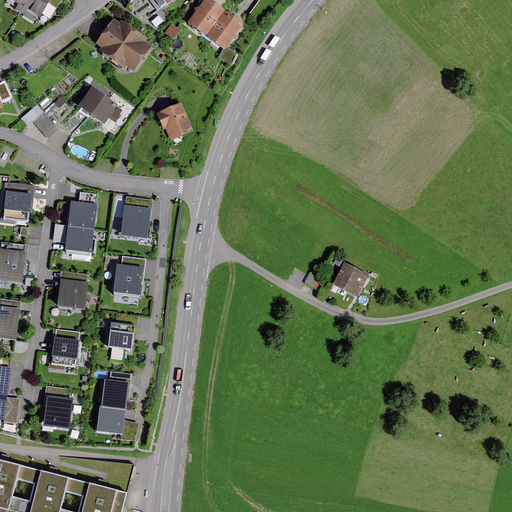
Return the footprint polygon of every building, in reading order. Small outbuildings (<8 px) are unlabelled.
[(13,0),(29,9),(34,0),(13,0)] [(50,5),(53,0),(34,0),(29,9),(43,18),(50,5)] [(63,0),(53,0),(50,5),(58,9),(63,0)] [(159,0),(166,10),(180,0),(159,0)] [(228,13),(208,0),(193,24),(211,37),(228,13)] [(228,13),(211,37),(230,50),(247,27),(228,13)] [(152,48),(112,24),(98,48),(137,72),(152,48)] [(183,33),(173,26),(168,34),(178,41),(183,33)] [(3,85),(0,86),(0,112),(11,109),(3,85)] [(119,106),(95,89),(81,110),(104,127),(119,106)] [(39,103),(23,117),(29,124),(45,111),(39,103)] [(183,104),(160,115),(173,143),(196,133),(183,104)] [(37,122),(50,136),(59,127),(46,114),(37,122)] [(36,187),(8,183),(7,192),(35,196),(36,187)] [(35,196),(7,192),(3,221),(31,225),(35,196)] [(100,195),(82,193),(80,204),(99,206),(100,195)] [(80,204),(73,203),(70,226),(98,230),(101,206),(99,206),(80,204)] [(150,212),(126,210),(125,230),(130,231),(130,236),(148,237),(150,212)] [(98,230),(70,226),(70,228),(68,244),(67,249),(95,253),(98,230)] [(68,244),(70,228),(58,227),(56,242),(68,244)] [(28,246),(4,243),(3,252),(27,255),(28,246)] [(3,252),(1,251),(0,257),(0,279),(25,283),(28,255),(27,255),(3,252)] [(149,261),(125,258),(124,267),(148,271),(149,261)] [(369,278),(345,265),(333,287),(357,300),(369,278)] [(148,271),(124,267),(119,267),(116,295),(144,299),(148,271)] [(89,275),(64,272),(62,284),(88,287),(89,275)] [(318,277),(312,273),(305,283),(312,288),(318,277)] [(88,287),(62,284),(59,306),(85,309),(88,287)] [(25,302),(0,299),(0,307),(24,310),(25,302)] [(24,310),(0,307),(0,337),(20,340),(24,310)] [(140,325),(141,317),(118,315),(117,323),(140,325)] [(138,349),(140,325),(117,323),(114,347),(138,349)] [(82,332),(54,330),(52,366),(79,368),(82,332)] [(13,359),(0,357),(0,366),(12,368),(13,359)] [(0,390),(12,392),(15,369),(12,368),(0,366),(0,390)] [(134,374),(113,372),(112,379),(134,381),(134,374)] [(132,406),(134,381),(112,379),(110,404),(132,406)] [(49,387),(49,396),(70,398),(71,388),(49,387)] [(12,392),(0,390),(0,417),(8,418),(11,399),(12,392)] [(70,398),(49,396),(46,425),(73,427),(75,399),(70,398)] [(21,400),(11,399),(8,418),(8,422),(18,423),(21,400)] [(132,406),(110,404),(108,430),(130,432),(131,421),(132,406)] [(142,423),(131,421),(130,432),(129,439),(140,439),(142,423)] [(19,463),(0,457),(0,511),(124,511),(130,491),(117,487),(69,475),(19,463)]
